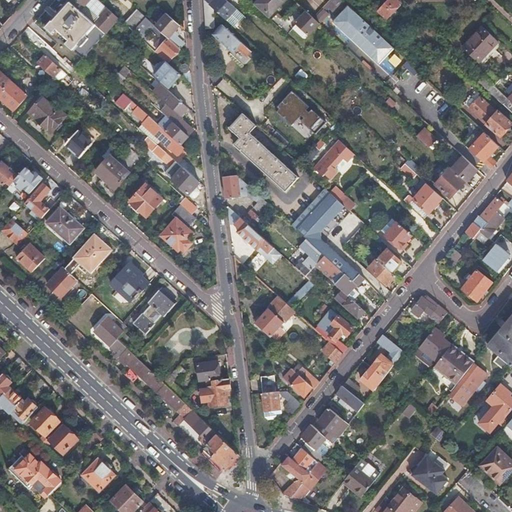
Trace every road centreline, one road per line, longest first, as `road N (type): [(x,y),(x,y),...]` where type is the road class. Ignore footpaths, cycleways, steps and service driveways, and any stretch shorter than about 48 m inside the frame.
road 1 (residential): [(231,312),(197,0)]
road 2 (residential): [(0,120),(217,312),(231,312)]
road 3 (secondary): [(0,301),(190,478)]
road 4 (residential): [(255,469),(417,278)]
road 5 (residential): [(255,469),(231,312)]
road 6 (residential): [(417,278),(511,161)]
road 7 (residential): [(417,278),(474,319),(511,282)]
